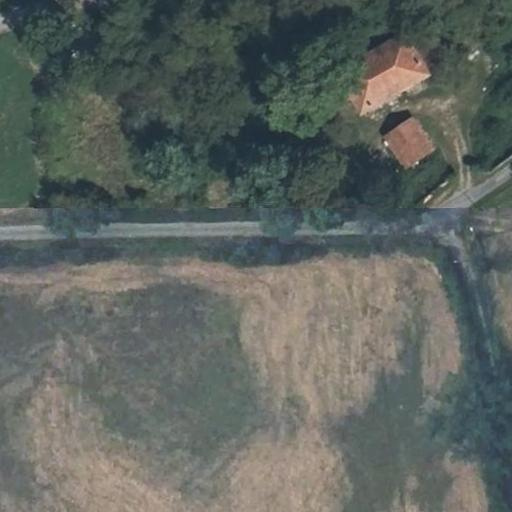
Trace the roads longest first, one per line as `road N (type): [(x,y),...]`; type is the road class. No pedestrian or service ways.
road 1 (unclassified): [(0,229),(369,224),(453,212),(511,170)]
road 2 (track): [(453,212),(500,364),(511,432)]
